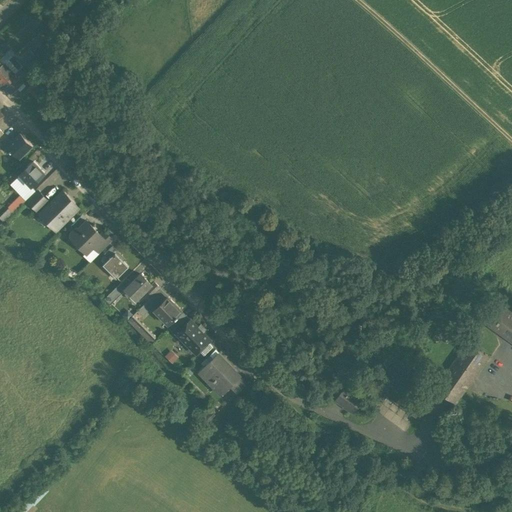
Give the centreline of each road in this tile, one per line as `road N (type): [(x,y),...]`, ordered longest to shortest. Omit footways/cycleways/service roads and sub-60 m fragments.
road 1 (residential): [(0,97),(290,401)]
road 2 (track): [(416,52),(261,197)]
road 3 (track): [(290,401),(425,502),(463,511)]
road 4 (track): [(511,139),(359,0)]
